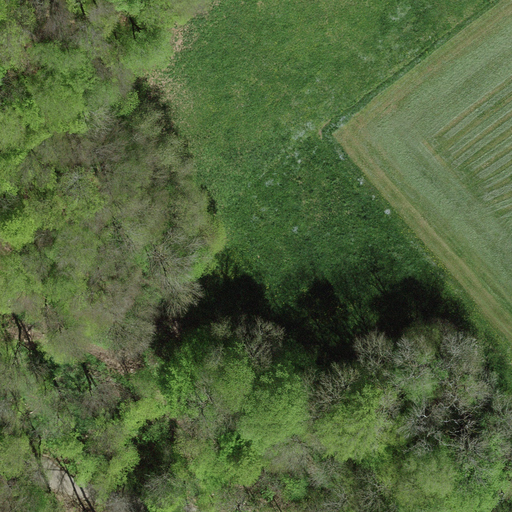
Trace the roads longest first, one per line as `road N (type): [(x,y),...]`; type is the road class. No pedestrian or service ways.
road 1 (track): [(172,0),(53,158),(16,216),(5,257),(38,314),(292,511)]
road 2 (residential): [(172,511),(0,458)]
